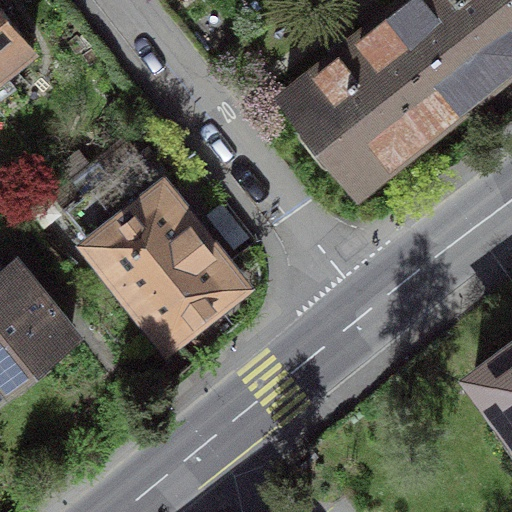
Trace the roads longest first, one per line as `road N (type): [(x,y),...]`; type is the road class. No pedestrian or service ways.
road 1 (tertiary): [(124,511),(374,308)]
road 2 (residential): [(129,0),(315,236)]
road 3 (tertiary): [(374,308),(511,203)]
